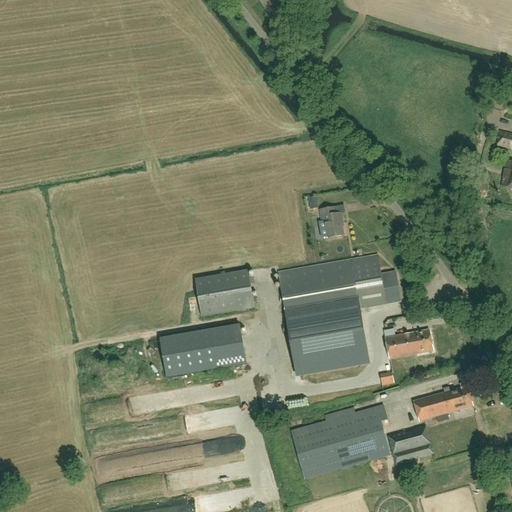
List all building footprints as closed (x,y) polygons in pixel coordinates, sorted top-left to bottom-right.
[(493,95),(489,109),(501,112),(505,99),(493,95)] [(511,149),(511,135),(499,132),(497,145),(511,149)] [(511,188),(511,161),(508,161),(502,186),(511,188)] [(316,197),(308,198),(309,206),(318,204),(316,197)] [(329,239),(344,236),(342,224),(343,224),(341,214),(335,215),(334,208),(320,211),(322,221),(326,220),(329,239)] [(378,255),(279,273),(288,326),(289,331),(291,340),(286,341),(287,346),(291,345),(296,372),(291,373),(292,376),(370,363),(362,319),(361,313),(360,309),(387,304),(401,302),(396,272),(382,275),(378,255)] [(249,270),(195,280),(202,318),(256,309),(249,270)] [(161,339),(167,378),(247,364),(240,325),(161,339)] [(390,360),(434,351),(430,330),(386,339),(390,360)] [(140,355),(98,362),(99,372),(141,365),(140,355)] [(392,373),(380,375),(383,386),(395,384),(392,373)] [(351,389),(374,388),(374,378),(350,380),(351,389)] [(420,421),(474,407),(467,383),(461,385),(462,389),(415,402),(420,421)] [(382,422),(389,420),(385,405),(291,431),(305,481),(392,456),(382,422)] [(396,466),(435,455),(427,426),(388,437),(396,466)] [(290,461),(293,471),(299,469),(295,459),(290,461)] [(377,463),(380,473),(386,472),(383,461),(377,463)]
